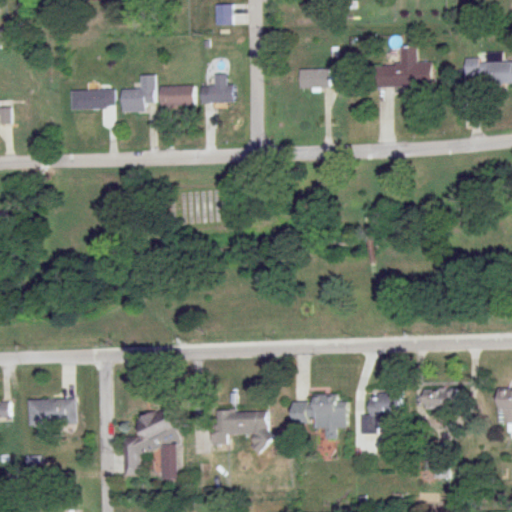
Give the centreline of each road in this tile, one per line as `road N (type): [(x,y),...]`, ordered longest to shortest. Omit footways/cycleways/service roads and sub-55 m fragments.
road 1 (residential): [(511,138),(260,157),(0,159)]
road 2 (residential): [(0,359),(511,340)]
road 3 (residential): [(260,157),(256,0)]
road 4 (residential): [(109,511),(106,357)]
